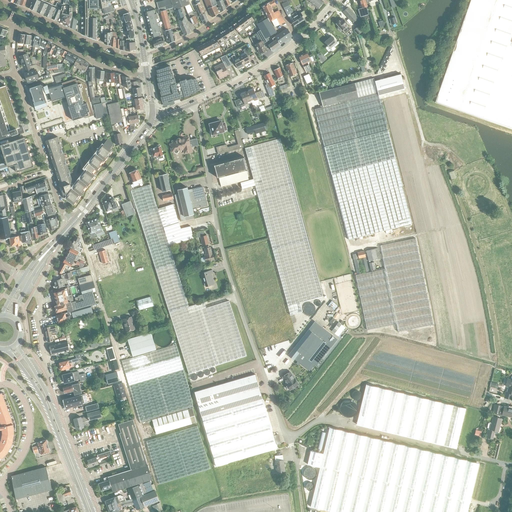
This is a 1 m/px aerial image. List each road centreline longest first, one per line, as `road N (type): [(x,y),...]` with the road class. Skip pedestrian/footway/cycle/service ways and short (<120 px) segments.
road 1 (unclassified): [(154,117),(262,67),(337,0)]
road 2 (secondary): [(93,511),(46,392),(17,343)]
road 3 (secondary): [(7,349),(43,399),(87,511)]
road 4 (residential): [(143,54),(118,52),(1,0)]
road 5 (residential): [(13,24),(101,64),(147,74)]
road 6 (tertiary): [(74,220),(154,117)]
road 7 (residential): [(2,486),(30,426),(25,401),(0,384)]
